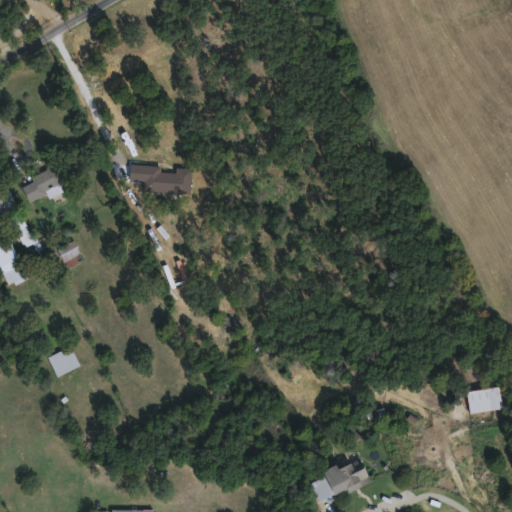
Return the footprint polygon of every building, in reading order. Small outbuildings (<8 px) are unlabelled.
[(73,175),(57,182),(63,194),(52,200),(48,191),(30,200),(21,180),(65,159),(73,175)] [(144,190),(145,164),(163,165),(163,170),(176,171),(176,166),(193,167),(191,192),(144,190)] [(0,172),(17,208),(0,216),(0,172)] [(28,276),(10,286),(0,268),(0,244),(9,240),(28,276)] [(57,375),(48,356),(70,344),(79,363),(57,375)] [(502,408),(469,411),(467,389),(500,386),(502,408)] [(336,493),(336,492),(318,498),(312,480),(327,475),(325,469),(363,456),(371,481),(336,493)]
